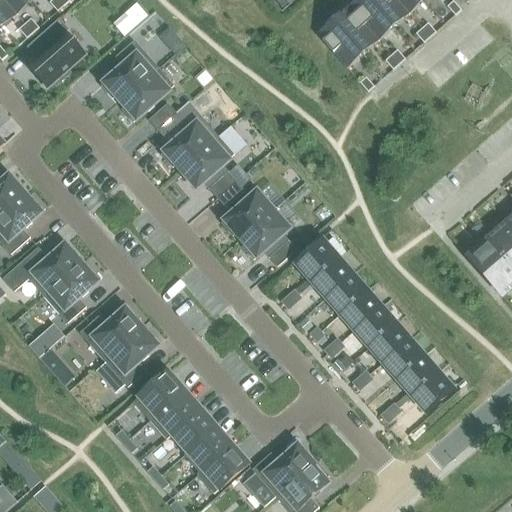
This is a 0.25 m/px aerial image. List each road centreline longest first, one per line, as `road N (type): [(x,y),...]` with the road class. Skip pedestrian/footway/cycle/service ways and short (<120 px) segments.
road 1 (residential): [(43,132),(21,153),(255,425),(270,430),(316,390)]
road 2 (residential): [(316,390),(71,109),(43,132)]
road 3 (residential): [(511,397),(405,490)]
road 4 (residential): [(405,490),(316,390)]
